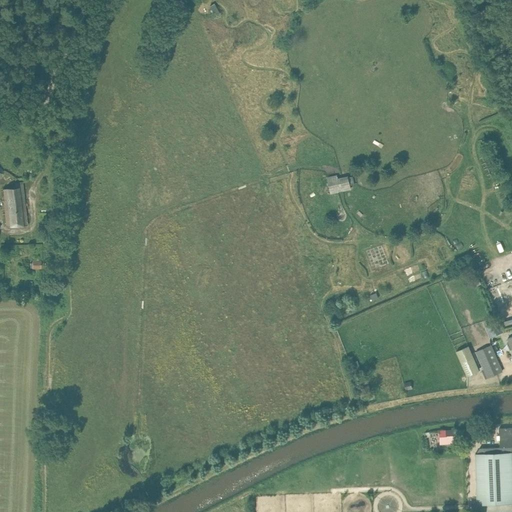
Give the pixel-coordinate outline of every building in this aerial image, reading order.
[(331,193),(355,188),(352,175),(338,178),(338,175),(327,177),(331,193)] [(5,202),(4,202),(7,228),(27,225),(23,182),(15,183),(15,188),(3,189),(3,190),(4,190),(5,202)] [(41,269),(41,268),(44,268),(44,263),(41,263),(41,261),(32,261),(32,263),(30,263),(30,268),(32,268),(33,269),(41,269)] [(504,327),(511,325),(511,319),(502,322),(504,327)] [(485,326),(490,338),(503,333),(498,321),(485,326)] [(491,345),(475,352),(483,370),(487,378),(503,371),(491,345)] [(480,371),(469,346),(456,352),(467,377),(480,371)] [(412,389),(411,382),(403,384),(404,390),(412,389)] [(368,384),(363,386),(366,396),(364,397),(365,401),(375,398),(373,394),(372,395),(368,384)] [(511,427),(500,428),(500,447),(479,448),(476,454),(475,455),(477,505),(511,503),(511,427)]
